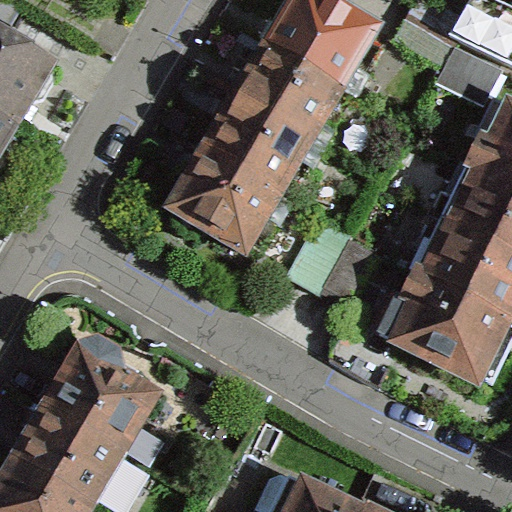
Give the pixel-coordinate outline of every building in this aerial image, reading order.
[(328,0),(289,0),(261,47),(347,98),(385,33),(328,0)] [(0,165),(55,68),(0,37),(0,165)] [(261,47),(200,152),(285,202),(347,98),(261,47)] [(511,335),(511,106),(507,104),(386,349),(482,396),(511,335)] [(285,202),(200,152),(162,217),(246,267),(285,202)] [(97,511),(164,401),(76,349),(0,477),(0,511),(97,511)] [(359,511),(302,483),(288,511),(359,511)]
